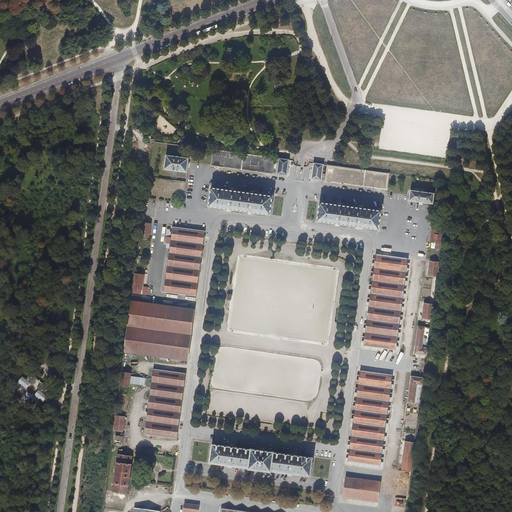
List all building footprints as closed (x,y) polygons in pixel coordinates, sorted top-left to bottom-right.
[(211,166),(273,174),(275,158),(211,149),(210,152),(212,152),(211,166)] [(172,177),(177,178),(178,171),(187,173),(189,158),(166,155),(164,170),(173,171),(172,177)] [(277,176),(287,177),(290,161),(286,160),(279,159),(277,176)] [(311,180),(322,181),(325,165),(313,164),(311,180)] [(324,182),(386,190),(388,174),(326,165),(324,182)] [(209,206),(269,214),(272,197),(211,189),(209,206)] [(408,201),(433,204),(435,193),(410,190),(408,201)] [(318,220),(378,229),(380,212),(321,203),(318,220)] [(140,236),(150,238),(152,224),(142,223),(140,236)] [(435,248),(440,249),(444,226),(438,225),(437,230),(431,229),(430,242),(436,243),(435,248)] [(163,293),(196,297),(205,231),(172,227),(171,237),(167,237),(166,243),(170,244),(169,254),(166,253),(166,257),(168,257),(163,293)] [(363,345),(396,350),(408,259),(375,254),(363,345)] [(428,275),(437,276),(439,263),(430,262),(428,275)] [(133,288),(143,290),(144,275),(135,274),(133,288)] [(124,353),(189,361),(196,310),(131,301),(124,353)] [(422,319),(431,320),(433,305),(424,303),(422,319)] [(413,354),(426,356),(427,348),(422,347),(425,327),(417,326),(413,354)] [(144,434),(177,439),(186,373),(153,369),(144,434)] [(348,462),(381,467),(393,375),(360,370),(348,462)] [(120,387),(129,388),(131,373),(122,372),(120,387)] [(39,400),(41,401),(45,395),(44,394),(48,389),(31,374),(26,380),(22,378),(18,383),(21,386),(16,392),(22,396),(19,399),(26,403),(30,400),(36,404),(39,400)] [(145,385),(146,378),(132,376),(131,384),(145,385)] [(407,403),(420,404),(423,378),(411,376),(407,403)] [(403,436),(415,437),(419,410),(406,408),(403,436)] [(114,431),(123,432),(125,417),(116,416),(114,431)] [(401,470),(411,471),(415,442),(405,441),(401,470)] [(208,463),(310,477),(313,457),(211,443),(208,463)] [(113,492),(127,494),(128,486),(131,464),(130,464),(131,456),(117,455),(116,462),(113,484),(114,484),(113,492)] [(342,497),(378,503),(381,483),(345,477),(342,497)]
